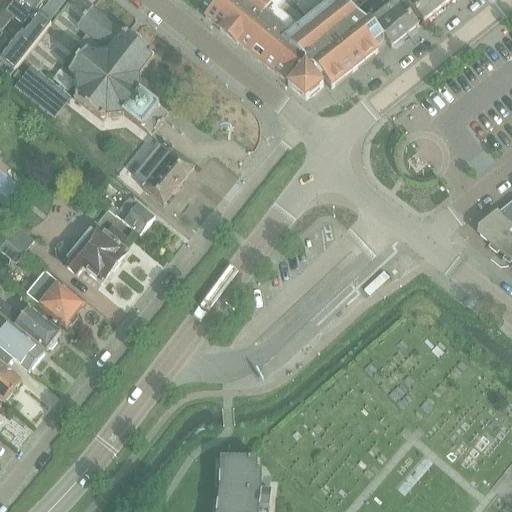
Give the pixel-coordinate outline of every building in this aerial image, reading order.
[(6,6),(0,14),(0,33),(1,35),(13,19),(22,27),(24,25),(25,25),(30,19),(35,24),(30,30),(19,42),(17,40),(0,60),(14,72),(51,27),(35,13),(44,0),(14,0),(8,8),(6,6)] [(222,33),(221,34),(220,35),(238,49),(239,47),(285,85),(288,81),(293,85),(288,90),(306,105),(324,91),(319,85),(324,82),(332,92),(375,57),(379,54),(375,50),(385,42),(373,30),(342,5),(335,0),(221,0),(205,20),(222,33)] [(419,30),(406,14),(397,2),(394,0),(335,0),(342,5),(373,30),(385,42),(392,51),(419,30)] [(408,5),(424,25),(439,13),(428,0),(402,0),(408,5)] [(428,0),(439,13),(454,1),(453,0),(428,0)] [(155,58),(134,42),(92,10),(77,29),(87,37),(62,69),(75,79),(77,96),(74,100),(103,122),(106,119),(123,117),(151,139),(168,116),(141,95),(139,79),(155,58)] [(54,121),(70,101),(30,69),(14,88),(54,121)] [(161,149),(135,181),(146,189),(144,192),(164,209),(167,206),(169,208),(175,200),(173,198),(195,172),(174,155),(172,158),(161,149)] [(133,239),(149,220),(117,193),(101,211),(133,239)] [(511,204),(497,216),(511,227),(511,204)] [(479,237),(489,245),(511,263),(511,269),(511,270),(511,227),(497,216),(480,230),(479,237)] [(60,264),(62,266),(78,279),(83,272),(101,286),(128,254),(96,228),(76,251),(74,249),(68,247),(61,247),(56,253),(57,259),(60,264)] [(16,230),(5,243),(23,258),(34,244),(16,230)] [(0,253),(16,266),(23,258),(5,243),(0,249),(0,253)] [(393,274),(373,289),(378,296),(398,280),(393,274)] [(27,297),(51,317),(66,329),(84,308),(45,275),(27,297)] [(473,301),(466,309),(477,318),(481,312),(483,309),(473,301)] [(0,315),(47,353),(61,336),(29,310),(20,320),(0,303),(0,315)] [(45,357),(29,344),(15,332),(7,326),(0,335),(0,351),(12,361),(30,375),(45,357)] [(5,370),(12,361),(0,351),(0,402),(4,406),(22,383),(5,370)] [(259,511),(260,510),(269,511),(272,493),(262,493),(262,472),(258,472),(258,461),(221,461),(220,477),(222,477),(222,488),(220,488),(218,505),(220,505),(219,511),(259,511)]
